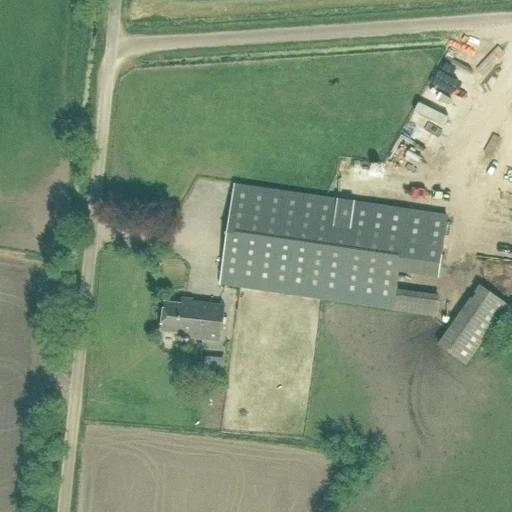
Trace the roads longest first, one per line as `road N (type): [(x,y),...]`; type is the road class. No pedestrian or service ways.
road 1 (unclassified): [(64,511),(110,49)]
road 2 (unclassified): [(110,49),(511,19)]
